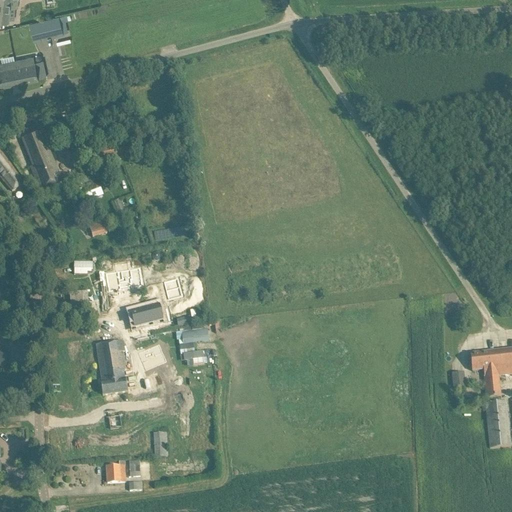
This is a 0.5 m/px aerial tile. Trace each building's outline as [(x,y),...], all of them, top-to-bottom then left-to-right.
[(0,0),(0,20),(4,21),(9,21),(9,19),(10,7),(15,8),(17,8),(17,0),(0,0)] [(66,33),(62,16),(29,24),(34,41),(40,40),(40,37),(54,34),(55,36),(66,33)] [(37,79),(46,77),(42,61),(34,62),(33,56),(0,63),(0,87),(38,79),(37,79)] [(57,108),(72,103),(70,97),(55,102),(57,108)] [(30,168),(39,191),(63,182),(41,132),(22,140),(32,167),(30,168)] [(155,160),(170,157),(167,140),(152,143),(155,160)] [(100,164),(133,156),(129,141),(96,148),(100,164)] [(25,181),(0,150),(0,177),(12,192),(25,181)] [(94,169),(71,178),(74,188),(88,183),(95,202),(105,197),(94,169)] [(93,238),(107,233),(104,222),(89,227),(93,238)] [(140,269),(106,274),(109,292),(121,290),(121,287),(131,286),(131,288),(142,287),(140,269)] [(177,279),(164,283),(168,300),(182,297),(177,279)] [(159,304),(130,312),(134,327),(163,320),(159,304)] [(194,323),(193,319),(191,320),(190,317),(176,319),(178,327),(192,324),(191,324),(194,323)] [(181,344),(208,343),(207,329),(181,330),(181,344)] [(85,341),(65,344),(68,364),(88,361),(93,360),(92,351),(86,352),(85,341)] [(124,341),(94,344),(101,396),(126,393),(124,380),(124,381),(120,352),(125,352),(124,341)] [(159,344),(138,353),(145,371),(167,362),(159,344)] [(511,349),(470,354),(472,371),(484,370),(487,398),(501,397),(500,390),(498,376),(511,374),(511,349)] [(88,361),(68,364),(71,383),(91,381),(88,361)] [(465,379),(452,381),(453,387),(465,386),(465,379)] [(71,383),(69,384),(71,400),(94,397),(91,380),(91,381),(71,383)] [(176,387),(157,390),(160,408),(179,405),(176,387)] [(484,405),(489,449),(510,448),(506,402),(484,405)] [(179,405),(160,408),(163,426),(182,423),(179,405)] [(98,446),(126,441),(123,425),(95,429),(98,446)] [(154,466),(177,465),(175,445),(165,446),(165,447),(152,448),(154,466)] [(129,462),(130,478),(140,477),(140,469),(149,468),(148,461),(129,462)] [(107,468),(108,484),(126,482),(124,462),(119,463),(119,467),(107,468)] [(142,491),(141,483),(129,484),(130,492),(142,491)]
